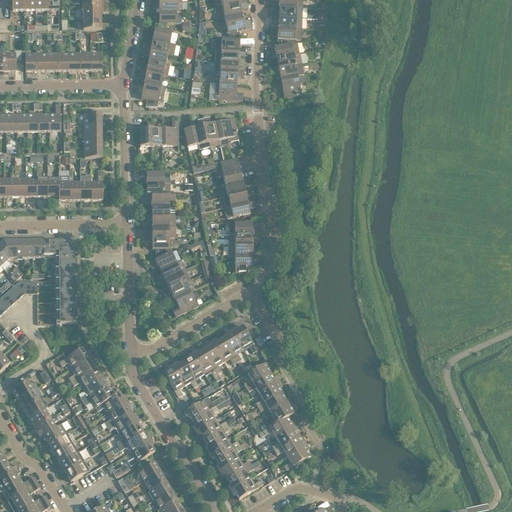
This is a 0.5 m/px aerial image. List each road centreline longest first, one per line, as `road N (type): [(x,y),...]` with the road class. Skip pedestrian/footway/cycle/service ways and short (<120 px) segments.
road 1 (residential): [(254,291),(274,235),(260,155),(258,0)]
road 2 (residential): [(214,511),(133,378),(130,352)]
road 3 (residential): [(130,352),(156,348),(254,291)]
road 4 (residential): [(125,223),(120,84)]
road 5 (residential): [(130,352),(125,223)]
road 6 (residential): [(0,227),(125,223)]
road 7 (residential): [(120,84),(0,86)]
